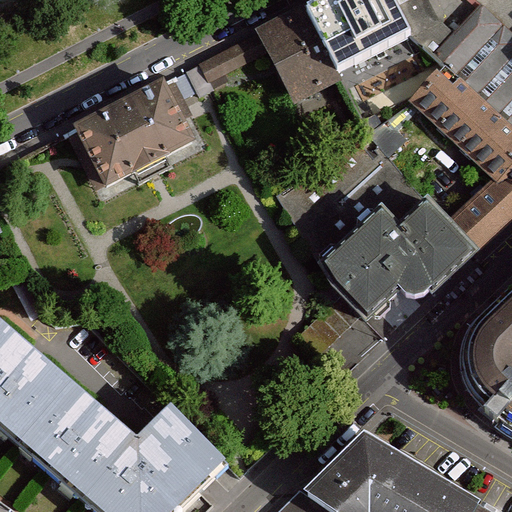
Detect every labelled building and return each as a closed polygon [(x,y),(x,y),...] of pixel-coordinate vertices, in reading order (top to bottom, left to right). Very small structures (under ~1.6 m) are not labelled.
[(412,40),(391,0),(327,0),(307,10),(342,75),(412,40)] [(428,0),(391,0),(412,40),(434,56),(455,35),(439,21),(428,0)] [(511,0),(469,0),(482,7),(511,35),(511,0)] [(511,35),(482,7),(455,35),(434,56),(449,70),(511,131),(511,35)] [(307,10),(261,35),(270,53),(295,100),(342,75),(307,10)] [(213,83),(270,53),(261,35),(204,65),(213,83)] [(434,56),(412,40),(342,75),(370,138),(416,105),(449,70),(434,56)] [(217,91),(213,83),(204,65),(188,73),(202,99),(217,91)] [(511,131),(449,70),(416,105),(496,182),(503,174),(511,181),(511,131)] [(193,145),(163,89),(77,135),(107,191),(193,145)] [(404,236),(434,209),(370,138),(277,198),(325,274),(386,217),(404,236)] [(511,181),(503,174),(496,182),(451,227),(481,259),(511,228),(511,181)] [(451,227),(434,209),(404,236),(451,286),(481,259),(451,227)] [(386,217),(325,274),(334,283),(365,316),(374,326),(406,296),(422,313),(451,286),(404,236),(386,217)] [(365,316),(334,283),(322,294),(334,307),(298,341),(317,361),(365,316)] [(511,316),(488,341),(511,365),(511,316)] [(0,438),(16,452),(69,392),(0,330),(0,438)] [(511,404),(511,365),(488,341),(481,354),(477,368),(477,379),(477,391),(480,400),(482,406),(489,414),(500,425),(511,404)] [(83,511),(86,511),(139,453),(69,392),(16,452),(83,511)] [(511,404),(500,425),(511,431),(511,404)] [(139,453),(86,511),(188,511),(229,467),(171,416),(139,453)] [(483,511),(370,447),(312,504),(324,511),(483,511)] [(324,511),(312,504),(304,498),(289,511),(324,511)]
